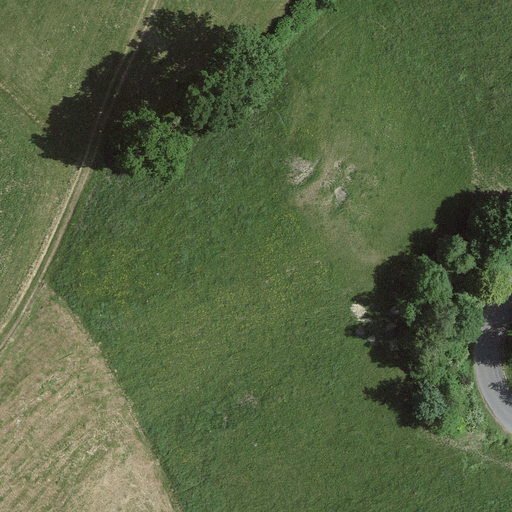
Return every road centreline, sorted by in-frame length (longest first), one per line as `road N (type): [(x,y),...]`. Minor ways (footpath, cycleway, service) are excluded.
road 1 (track): [(0,341),(73,216),(157,0)]
road 2 (tertiary): [(511,295),(491,329),(487,359),(511,414)]
